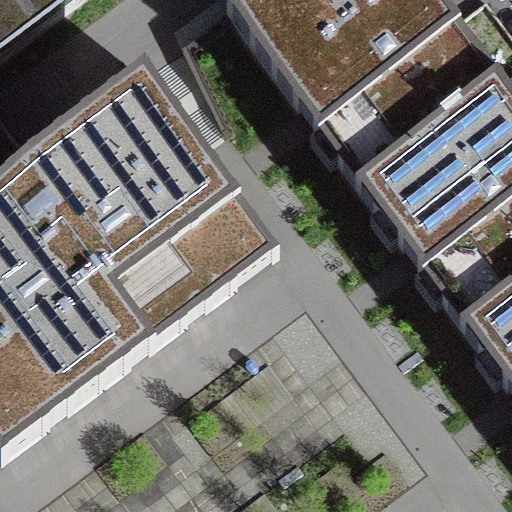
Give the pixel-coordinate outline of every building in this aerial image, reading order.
[(0,0),(0,65),(87,0),(0,0)] [(250,0),(226,18),(305,124),(355,190),(498,84),(457,30),(434,0),(250,0)] [(144,79),(0,187),(0,464),(2,467),(256,276),(280,258),(144,79)] [(511,103),(498,84),(355,190),(411,264),(460,330),(511,291),(511,103)] [(511,291),(460,330),(511,399),(511,291)]
